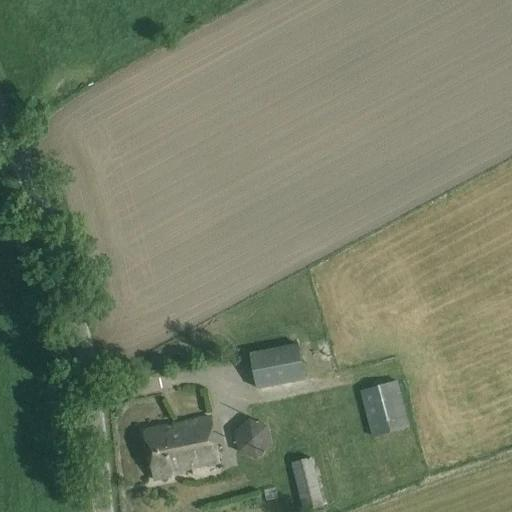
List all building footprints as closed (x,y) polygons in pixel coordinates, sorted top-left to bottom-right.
[(298,346),(251,354),(257,389),(304,381),(298,346)] [(361,391),(373,439),(411,429),(398,381),(361,391)] [(257,414),(231,422),(242,457),(267,449),(257,414)] [(220,461),(212,418),(146,431),(156,479),(173,476),(172,471),(220,461)] [(325,506),(312,458),(292,464),(304,511),(325,506)]
